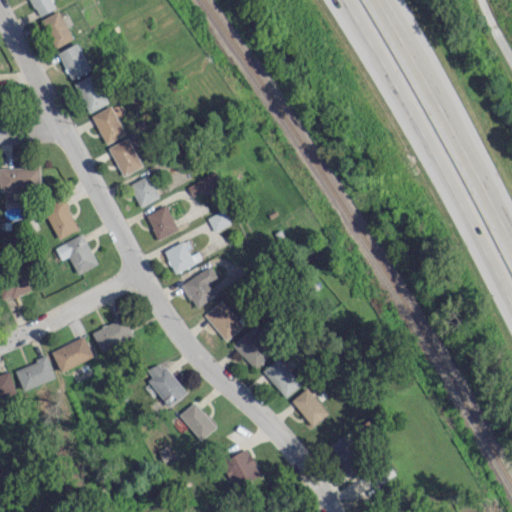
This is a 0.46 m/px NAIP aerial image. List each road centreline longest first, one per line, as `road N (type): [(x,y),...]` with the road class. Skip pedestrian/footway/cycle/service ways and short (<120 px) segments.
road 1 (residential): [(0,6),(174,318),(294,449),(336,511)]
road 2 (trunk): [(345,0),(511,301)]
road 3 (trunk): [(511,246),(375,0)]
road 4 (residential): [(0,340),(142,269)]
